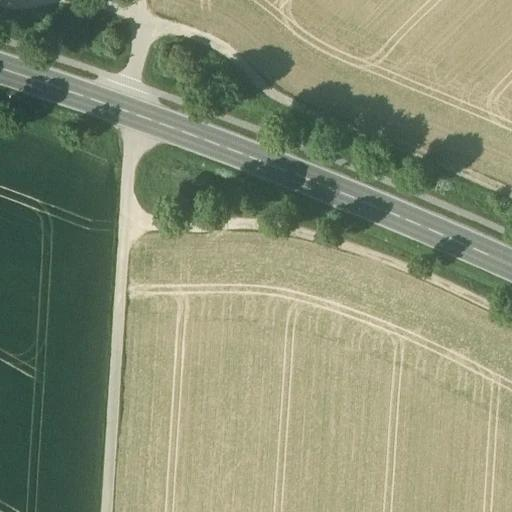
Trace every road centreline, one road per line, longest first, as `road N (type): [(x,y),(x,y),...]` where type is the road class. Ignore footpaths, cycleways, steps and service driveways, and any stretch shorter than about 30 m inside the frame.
road 1 (secondary): [(511,269),(129,112),(0,74)]
road 2 (track): [(140,0),(108,511)]
road 3 (track): [(74,0),(221,48),(281,101),(511,201)]
road 4 (track): [(511,323),(349,251),(279,231),(125,225)]
